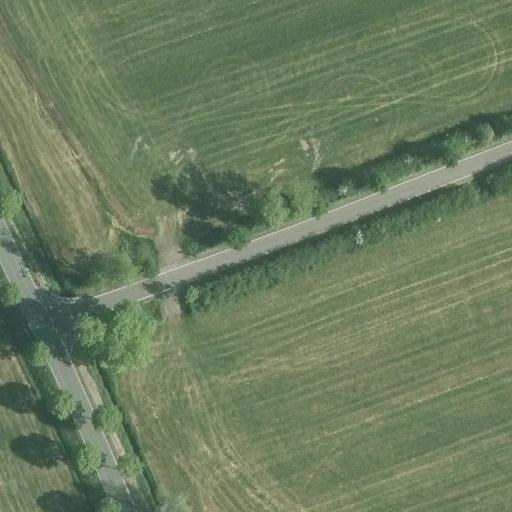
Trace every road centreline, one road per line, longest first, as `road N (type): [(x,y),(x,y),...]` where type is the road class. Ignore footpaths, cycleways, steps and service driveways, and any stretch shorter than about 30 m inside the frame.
road 1 (unclassified): [(38,331),(511,153)]
road 2 (tertiary): [(38,331),(121,511)]
